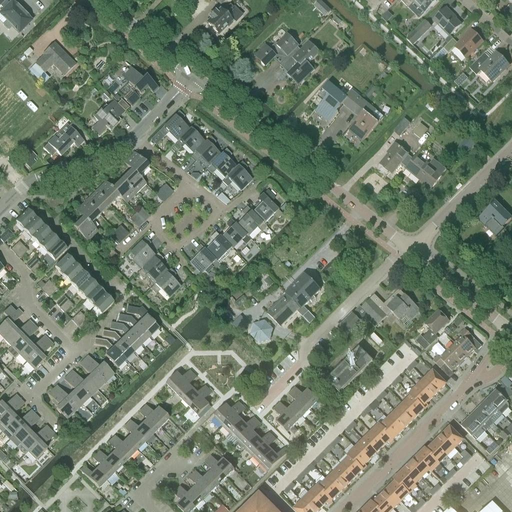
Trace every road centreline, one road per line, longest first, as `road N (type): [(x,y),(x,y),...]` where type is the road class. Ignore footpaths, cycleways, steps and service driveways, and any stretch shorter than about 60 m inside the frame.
road 1 (tertiary): [(409,247),(193,76)]
road 2 (residential): [(257,411),(301,364),(307,346),(409,247)]
road 3 (unknown): [(287,511),(281,484),(414,352)]
road 4 (residential): [(341,511),(470,382)]
road 5 (residential): [(0,210),(20,189),(134,137)]
road 6 (residential): [(77,349),(17,289),(28,277),(0,248)]
road 7 (residential): [(409,247),(511,151)]
road 8 (tertiary): [(409,247),(508,328)]
road 9 (tertiary): [(193,76),(98,0)]
